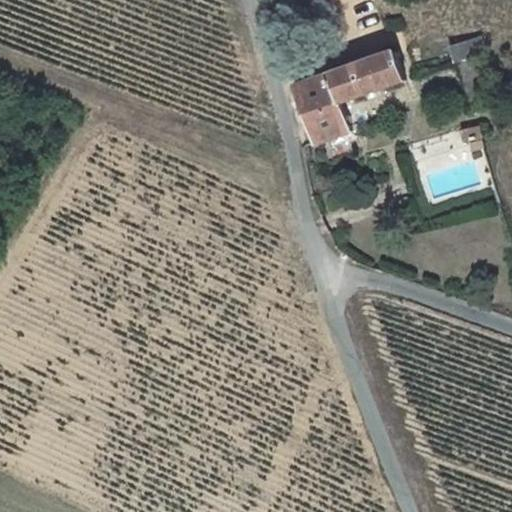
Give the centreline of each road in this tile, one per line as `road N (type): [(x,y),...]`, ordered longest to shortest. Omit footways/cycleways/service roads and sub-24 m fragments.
road 1 (track): [(0,64),(297,182)]
road 2 (unclassified): [(320,271),(248,0)]
road 3 (unclassified): [(414,511),(320,271)]
road 4 (unclassified): [(511,327),(405,289),(320,271)]
